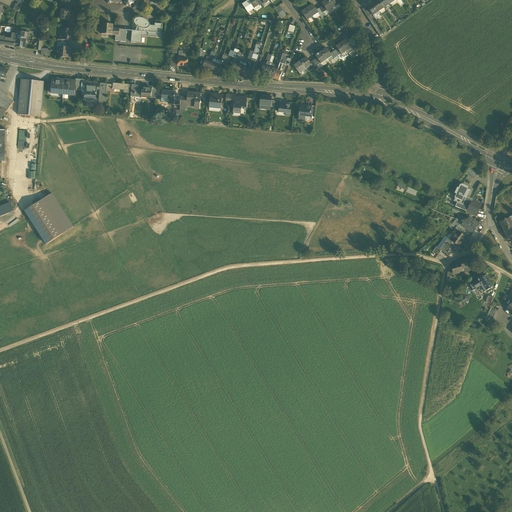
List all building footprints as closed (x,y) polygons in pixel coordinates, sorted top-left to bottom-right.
[(13,9),(19,12),(23,1),(20,0),(18,0),(17,5),(16,4),(13,9)] [(144,9),(144,10),(144,9),(145,2),(145,1),(144,2),(142,1),(142,0),(107,0),(107,2),(106,2),(107,2),(108,3),(108,4),(108,3),(110,4),(110,3),(111,2),(116,3),(115,4),(116,4),(116,3),(120,3),(120,4),(121,4),(121,3),(124,4),(125,4),(126,6),(126,7),(127,7),(127,6),(130,6),(130,7),(131,7),(134,7),(134,8),(133,8),(133,9),(134,8),(144,9)] [(255,0),(249,0),(248,1),(253,9),(258,5),(259,5),(256,2),(255,0)] [(331,8),(333,7),(328,0),(326,0),(322,3),(324,5),(327,10),(327,11),(331,8)] [(378,0),(373,3),(368,7),(369,9),(371,12),(372,14),(373,15),(375,13),(374,12),(378,10),(378,11),(381,10),(380,9),(383,7),(384,8),(386,6),(386,5),(389,3),(389,4),(392,2),(391,1),(393,0),(378,0)] [(248,12),(253,9),(248,1),(243,5),(248,12)] [(313,5),(307,8),(312,16),(313,17),(318,13),(316,10),(313,5)] [(324,5),(321,7),(319,9),(316,10),(320,15),(322,13),(323,13),(325,12),(327,10),(324,5)] [(307,20),(312,16),(307,8),(302,12),(307,20)] [(69,21),(75,21),(75,14),(70,14),(71,11),(71,10),(70,10),(61,10),(61,19),(67,19),(67,21),(69,21)] [(131,43),(142,44),(142,36),(161,38),(162,24),(155,23),(155,26),(150,26),(150,24),(149,23),(147,21),(146,20),(144,19),(142,18),(140,18),(138,18),(137,18),(135,19),(134,20),(134,22),(134,24),(135,25),(137,26),(137,27),(135,31),(132,31),(131,43)] [(115,41),(126,42),(127,30),(113,29),(113,25),(102,24),(101,34),(101,35),(115,36),(115,41)] [(0,45),(15,47),(17,35),(12,34),(12,39),(5,39),(5,37),(0,37),(0,36),(0,35),(1,27),(0,26),(0,45)] [(66,40),(73,41),(74,28),(62,27),(62,35),(62,40),(66,40)] [(15,47),(25,49),(27,37),(29,37),(29,35),(30,32),(25,32),(24,31),(23,33),(17,32),(17,35),(15,47)] [(348,41),(352,47),(357,44),(355,41),(355,40),(354,36),(348,41)] [(341,43),(347,51),(352,47),(348,41),(347,39),(341,43)] [(59,57),(71,58),(72,48),(65,47),(65,43),(57,43),(57,50),(60,51),(59,57)] [(341,54),(344,57),(348,55),(347,54),(346,51),(347,51),(341,43),(336,47),(338,49),(341,54)] [(326,48),(321,52),(326,60),(332,56),(330,54),(326,48)] [(321,63),(326,60),(321,52),(316,56),(317,58),(320,63),(321,63)] [(231,70),(236,72),(240,62),(242,57),(242,55),(238,54),(236,59),(231,70)] [(223,55),(221,62),(220,65),(216,74),(221,76),(225,67),(224,67),(225,65),(228,57),(223,55)] [(202,68),(207,70),(210,61),(211,59),(209,58),(206,57),(202,68)] [(246,67),(244,66),(240,74),(245,76),(250,65),(252,59),(252,58),(249,57),(246,64),(247,65),(246,67)] [(283,64),(289,66),(291,60),(285,58),(282,57),(280,62),(280,63),(283,64)] [(187,67),(188,59),(178,58),(178,61),(178,66),(187,67)] [(306,58),(301,61),(306,69),(311,65),(310,63),(306,58)] [(256,60),(252,59),(250,65),(245,76),(250,78),(253,70),(256,60)] [(319,69),(328,62),(326,60),(321,63),(320,63),(318,64),(317,65),(319,69)] [(212,62),(210,61),(207,70),(212,72),(215,63),(212,62)] [(299,73),(306,69),(301,61),(294,66),(299,73)] [(242,62),(240,62),(236,72),(240,74),(244,66),(241,65),(242,63),(242,62)] [(260,73),(265,75),(269,64),(269,63),(270,63),(267,62),(266,65),(267,65),(266,66),(263,65),(260,73)] [(216,74),(220,65),(215,63),(212,72),(216,74)] [(269,77),(274,79),(277,70),(280,63),(277,63),(276,66),(275,69),(273,68),(269,77)] [(283,64),(280,63),(277,70),(274,79),(279,81),(282,72),(280,72),(283,64)] [(0,77),(6,79),(8,70),(0,68),(0,67),(0,77)] [(51,93),(63,94),(64,80),(60,80),(58,78),(57,79),(52,79),(51,84),(51,93)] [(18,115),(40,117),(44,82),(21,80),(18,115)] [(64,80),(63,94),(68,95),(69,93),(75,94),(75,85),(76,81),(75,81),(64,80)] [(91,101),(91,98),(96,99),(96,95),(96,94),(97,90),(97,87),(97,83),(92,82),(92,84),(86,83),(85,92),(84,100),(91,101)] [(98,103),(106,104),(107,98),(105,98),(106,92),(107,84),(100,83),(100,88),(100,91),(99,99),(98,102),(98,103)] [(124,93),(128,93),(129,85),(113,83),(113,85),(112,89),(114,89),(124,90),(124,93)] [(135,97),(141,98),(142,95),(145,95),(145,97),(151,97),(152,87),(136,85),(135,97)] [(0,117),(1,119),(14,102),(0,91),(0,117)] [(162,91),(161,94),(161,98),(161,99),(169,99),(169,104),(174,105),(175,97),(175,92),(175,93),(170,92),(170,91),(162,91)] [(194,107),(200,108),(201,95),(196,95),(196,93),(188,92),(187,99),(186,104),(187,104),(194,104),(194,107)] [(220,109),(221,110),(222,96),(210,95),(209,103),(209,108),(210,106),(221,107),(220,109)] [(259,110),(266,110),(266,106),(270,107),(271,101),(271,97),(261,96),(259,110)] [(234,112),(241,113),(241,109),(244,109),(244,110),(245,110),(245,109),(246,98),(235,97),(235,102),(234,105),(234,112)] [(143,115),(143,103),(134,103),(134,114),(143,115)] [(286,116),(290,117),(290,114),(291,104),(283,103),(283,107),(279,107),(279,112),(279,113),(279,112),(286,113),(286,114),(286,116)] [(298,120),(305,121),(305,118),(310,118),(311,112),(312,106),(300,105),(298,120)] [(455,198),(461,201),(463,197),(466,198),(466,197),(470,190),(467,189),(467,188),(462,185),(461,186),(460,186),(459,189),(457,189),(455,193),(457,194),(455,198)] [(74,227),(52,194),(41,200),(63,234),(74,227)] [(466,198),(463,197),(461,201),(455,198),(454,201),(457,202),(455,207),(461,209),(466,198)] [(472,199),(466,197),(466,198),(461,209),(466,212),(472,199)] [(25,211),(46,245),(63,234),(41,200),(25,211)] [(468,209),(477,213),(481,205),(472,200),(468,209)] [(0,206),(0,216),(14,211),(10,203),(0,206)] [(466,222),(470,225),(474,220),(468,216),(466,218),(465,219),(467,220),(466,222)] [(500,221),(508,241),(511,238),(511,224),(509,217),(500,221)] [(478,224),(474,220),(470,225),(474,229),(476,227),(477,228),(479,225),(480,224),(478,224)] [(465,222),(462,226),(472,233),(475,229),(474,229),(470,225),(466,222),(465,222)] [(461,234),(464,231),(458,227),(457,226),(455,229),(457,231),(461,234)] [(454,235),(450,240),(457,245),(459,247),(466,237),(461,234),(457,231),(454,235)] [(439,249),(448,238),(447,238),(445,236),(437,247),(439,249)] [(449,256),(457,245),(450,240),(448,238),(439,249),(441,251),(449,256)] [(460,263),(461,269),(464,268),(469,266),(469,263),(468,259),(459,262),(460,263)] [(454,274),(462,272),(461,269),(460,263),(451,266),(453,271),(454,274)] [(473,290),(478,287),(481,285),(484,291),(483,292),(484,292),(492,287),(491,287),(486,279),(488,278),(486,275),(479,280),(478,279),(478,280),(478,281),(470,285),(473,291),(473,290)] [(487,318),(493,320),(496,311),(490,309),(487,318)]
